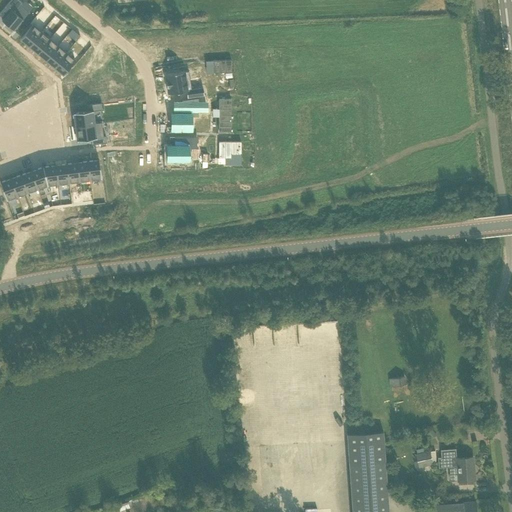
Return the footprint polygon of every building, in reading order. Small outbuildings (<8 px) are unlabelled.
[(19,0),(10,0),(0,12),(0,15),(3,19),(2,20),(14,30),(29,12),(21,5),(23,3),(19,0)] [(32,24),(21,39),(29,46),(41,32),(32,24)] [(41,32),(29,46),(38,53),(49,39),(41,32)] [(75,32),(71,37),(75,41),(80,36),(75,32)] [(49,39),(38,53),(46,60),(58,46),(49,39)] [(58,46),(46,60),(54,67),(66,52),(58,46)] [(94,47),(87,55),(97,77),(115,69),(115,68),(107,51),(101,53),(94,47)] [(66,52),(54,67),(63,74),(75,60),(66,52)] [(77,65),(72,71),(76,75),(82,68),(77,65)] [(115,69),(97,77),(107,99),(118,93),(114,86),(125,81),(118,67),(115,68),(115,69)] [(188,69),(164,73),(167,92),(186,89),(187,95),(203,93),(202,86),(191,87),(188,69)] [(64,77),(67,99),(73,98),(71,82),(70,76),(64,77)] [(169,129),(169,130),(171,130),(182,130),(182,131),(189,131),(189,130),(192,130),(192,116),(198,116),(198,98),(182,100),(182,114),(171,114),(171,129),(169,129)] [(219,116),(219,131),(231,131),(231,99),(219,99),(219,108),(219,116)] [(87,110),(73,112),(75,126),(94,124),(94,123),(93,111),(102,109),(101,103),(86,105),(87,110)] [(75,128),(73,128),(74,133),(76,133),(77,140),(91,138),(91,144),(106,142),(105,136),(103,136),(102,122),(94,123),(94,124),(75,126),(75,128)] [(167,151),(167,154),(167,163),(170,163),(170,160),(177,160),(177,163),(181,163),(183,163),(187,163),(187,160),(189,160),(189,148),(191,148),(191,136),(174,136),(174,145),(167,145),(167,151)] [(219,142),(219,158),(225,158),(225,165),(241,165),(241,142),(219,142)] [(99,160),(88,161),(90,179),(101,178),(99,160)] [(88,161),(77,162),(79,181),(90,179),(88,161)] [(77,162),(66,164),(69,182),(79,181),(77,162)] [(66,164),(55,165),(58,184),(69,182),(66,164)] [(55,165),(43,167),(47,185),(58,184),(55,165)] [(43,167),(31,171),(37,189),(47,185),(43,167)] [(31,171),(21,175),(27,192),(37,189),(31,171)] [(21,175),(11,179),(17,196),(27,192),(21,175)] [(11,179),(0,182),(6,200),(17,196),(11,179)] [(402,376),(389,378),(390,386),(404,384),(402,376)] [(431,429),(426,433),(429,438),(435,434),(431,429)] [(347,434),(352,511),(388,511),(383,431),(347,434)] [(458,481),(464,480),(474,480),(473,457),(456,458),(456,448),(440,449),(441,457),(437,457),(438,467),(457,466),(458,481)] [(432,465),(429,452),(414,455),(418,469),(432,465)] [(476,511),(476,501),(423,505),(423,511),(476,511)]
